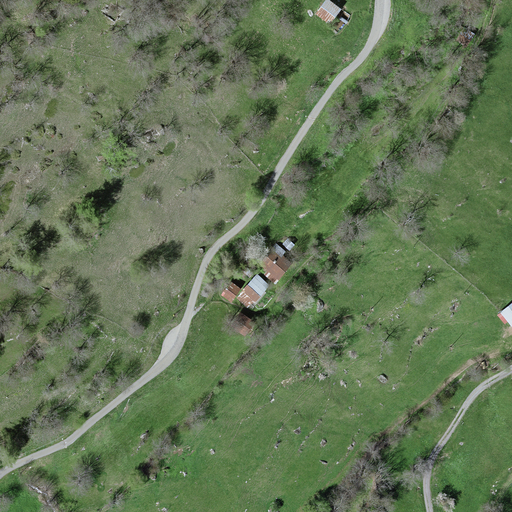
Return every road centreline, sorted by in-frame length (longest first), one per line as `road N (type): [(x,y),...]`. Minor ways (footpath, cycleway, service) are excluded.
road 1 (unclassified): [(0,476),(68,444),(171,351),(203,264),(255,207),(370,36),(380,0)]
road 2 (residential): [(431,511),(427,480),(440,447),(481,388),(511,370)]
